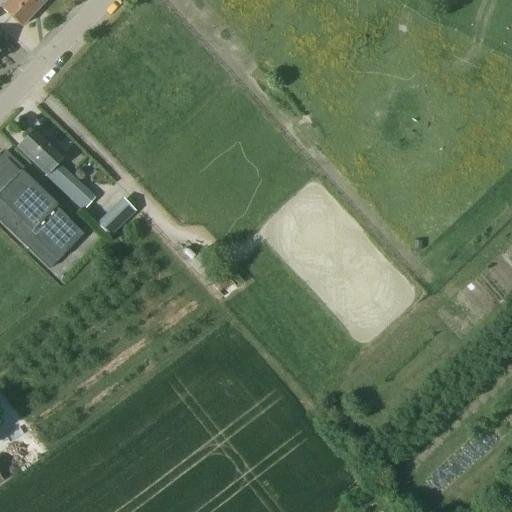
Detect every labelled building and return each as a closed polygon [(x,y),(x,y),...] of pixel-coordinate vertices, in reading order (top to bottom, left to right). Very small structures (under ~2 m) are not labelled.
[(39,8),(31,0),(8,0),(1,8),(21,27),(39,8)] [(36,128),(17,148),(46,175),(44,177),(83,212),(95,199),(56,164),(65,155),(36,128)] [(0,156),(0,222),(21,243),(49,270),(58,261),(84,234),(56,207),(57,206),(21,171),(22,169),(5,152),(0,156)] [(135,213),(125,202),(99,226),(109,237),(135,213)] [(217,259),(204,248),(194,260),(207,270),(217,259)]
